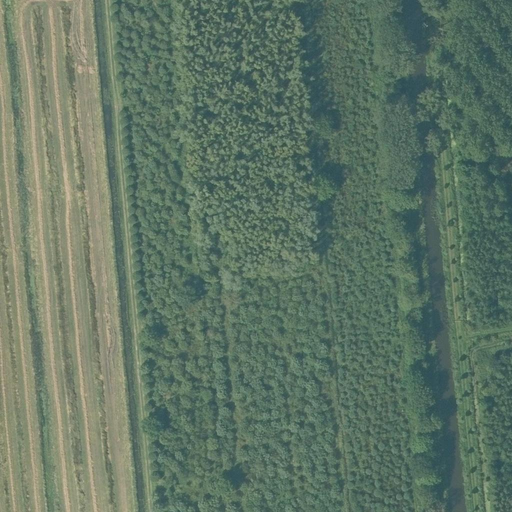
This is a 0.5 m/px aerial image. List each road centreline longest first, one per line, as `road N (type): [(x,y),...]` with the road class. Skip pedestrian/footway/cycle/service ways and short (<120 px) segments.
road 1 (track): [(477,511),(428,0)]
road 2 (track): [(391,0),(437,511)]
